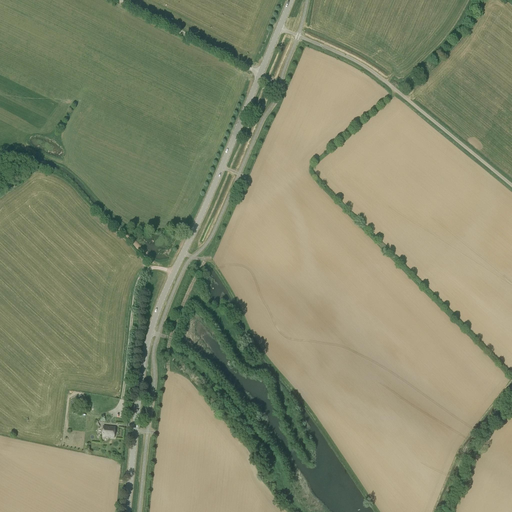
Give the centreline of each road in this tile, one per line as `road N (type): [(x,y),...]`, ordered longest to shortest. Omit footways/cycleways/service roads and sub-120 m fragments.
road 1 (secondary): [(127,511),(144,354),(278,27)]
road 2 (unclassified): [(511,184),(368,68),(278,27)]
road 3 (track): [(151,332),(167,337),(222,389),(269,449),(301,511)]
